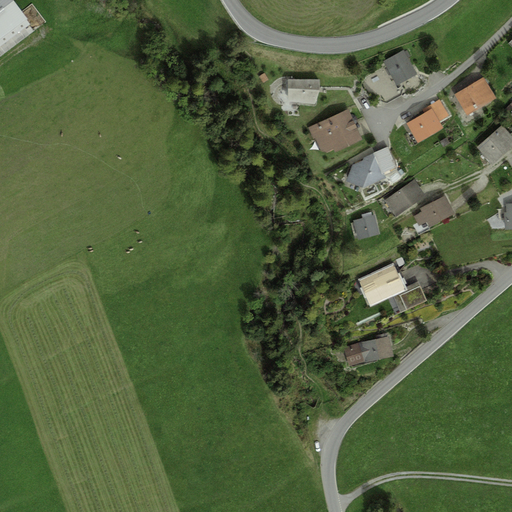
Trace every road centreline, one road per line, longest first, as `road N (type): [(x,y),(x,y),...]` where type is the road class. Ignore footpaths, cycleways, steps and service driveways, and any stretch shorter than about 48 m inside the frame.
road 1 (tertiary): [(335,511),(328,463),(342,425),(511,274)]
road 2 (tertiary): [(447,0),(380,35),(331,45),(260,32),(229,0)]
road 3 (track): [(334,505),(410,474),(511,483)]
road 4 (residential): [(511,22),(474,64),(384,126)]
road 5 (residential): [(511,154),(393,221)]
